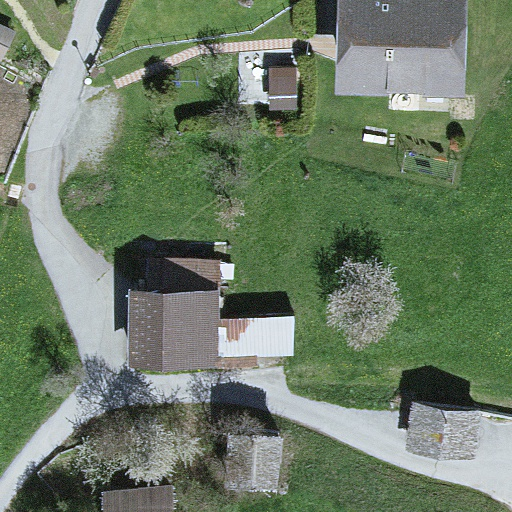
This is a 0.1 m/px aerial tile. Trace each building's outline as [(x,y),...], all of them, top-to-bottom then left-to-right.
[(457,0),(330,0),(329,77),(456,80),(457,0)] [(109,276),(112,364),(200,361),(198,312),(196,248),(130,250),(131,276),(109,276)] [(272,357),(269,309),(198,312),(200,361),(272,357)] [(472,402),(390,389),(383,434),(465,448),(472,402)] [(271,486),(270,431),(232,431),(234,487),(271,486)] [(155,511),(155,487),(87,489),(87,511),(155,511)]
